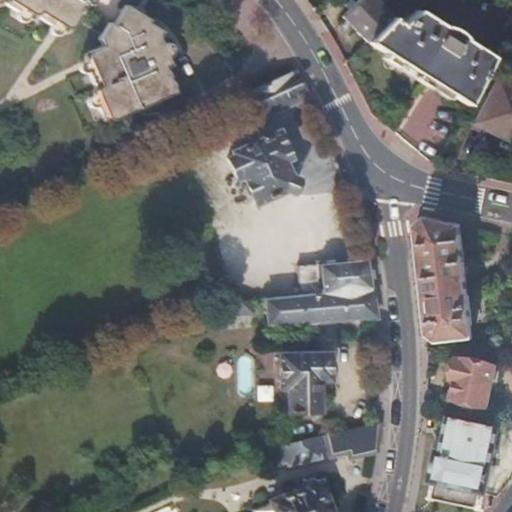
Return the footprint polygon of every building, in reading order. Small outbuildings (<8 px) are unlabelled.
[(2,0),(5,1),(5,0),(13,0),(38,15),(41,10),(71,27),(88,1),(92,3),(94,0),(2,0)] [(376,0),(361,0),(344,16),(368,43),(394,18),(376,0)] [(110,121),(175,93),(165,67),(172,64),(159,39),(163,31),(149,21),(150,19),(127,5),(115,25),(110,23),(101,38),(102,41),(103,45),(87,51),(100,82),(95,85),(110,121)] [(368,43),(468,106),(492,60),(464,42),(465,40),(456,33),(444,27),(443,29),(417,13),(401,25),(394,18),(368,43)] [(294,70),(246,92),(243,94),(253,113),(271,105),(274,111),(307,95),(294,70)] [(511,86),(500,80),(478,120),(511,138),(511,86)] [(278,131),(232,151),(234,155),(227,158),(235,175),(242,172),(253,196),(256,203),(287,189),(294,192),(299,179),(292,176),(285,161),(291,158),(278,131)] [(226,179),(237,204),(253,196),(242,172),(235,175),(226,179)] [(417,225),(429,336),(438,342),(459,340),(475,337),(463,223),(429,215),(417,225)] [(298,265),(301,294),(372,288),(367,258),(298,265)] [(265,298),(269,325),(376,315),(372,288),(301,294),(265,298)] [(226,302),(228,313),(252,311),(252,300),(226,302)] [(253,359),(256,403),(282,402),(282,412),(288,412),(288,387),(281,387),(279,357),(279,350),(279,349),(260,351),(253,359)] [(279,357),(281,387),(288,387),(288,412),(319,411),(318,379),(329,378),(328,354),(279,357)] [(498,366),(459,358),(455,378),(457,379),(454,397),(489,405),(498,366)] [(440,455),(434,483),(439,484),(436,498),(476,507),(479,493),(484,494),(499,427),(453,417),(445,455),(440,455)] [(378,421),(271,449),(275,464),(289,460),(296,464),(317,458),(321,452),(332,450),(334,454),(351,450),(353,453),(376,448),(378,421)] [(273,494),(277,504),(273,506),(271,511),(330,511),(327,502),(331,500),(326,482),(322,484),(320,479),(317,480),(312,475),(305,478),(304,484),(273,494)]
